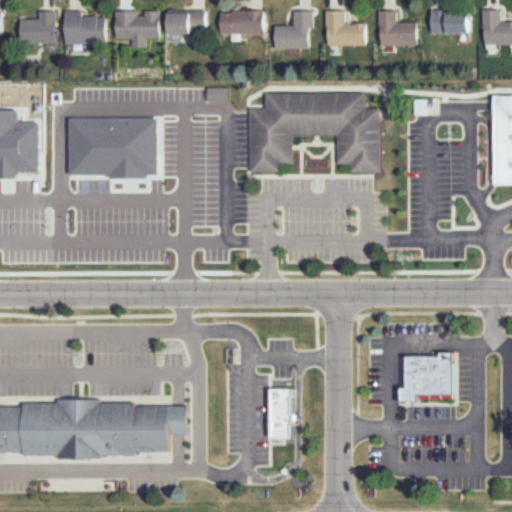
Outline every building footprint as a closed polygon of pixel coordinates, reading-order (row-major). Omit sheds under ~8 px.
[(471,34),(470,7),(430,6),(433,34),(471,34)] [(266,33),(265,7),(218,11),(223,34),(266,33)] [(161,40),(162,8),(115,12),(118,38),(135,38),(134,48),(147,46),(148,37),(161,40)] [(208,36),(209,8),(168,9),(170,33),(208,36)] [(367,45),(368,22),(350,23),(349,10),(327,8),(329,46),(367,45)] [(511,42),(511,20),(501,20),(501,8),(482,8),(482,26),(484,26),(484,42),(511,42)] [(109,44),(109,16),(66,9),(67,43),(109,44)] [(312,46),(314,9),(297,9),(295,23),(273,26),(279,50),(312,46)] [(420,42),(422,18),(398,18),(400,9),(380,9),(381,47),(420,42)] [(58,43),(57,10),(41,10),(41,16),(21,18),(22,41),(58,43)] [(248,171),(249,106),(265,106),(265,89),(364,91),(364,105),(380,106),(378,172),(350,171),(350,164),(335,163),(336,135),(292,134),(291,163),(276,162),(276,172),(248,171)] [(490,93),(511,93),(511,181),(490,181),(490,93)] [(0,177),(20,178),(20,171),(41,171),(41,121),(20,121),(20,109),(0,109),(0,177)] [(409,356),(409,389),(404,389),(404,403),(413,403),(421,403),(421,395),(457,395),(456,353),(442,353),(442,356),(409,356)] [(268,388),(268,438),(289,438),(289,388),(268,388)] [(0,407),(27,407),(27,403),(62,403),(62,400),(106,400),(105,403),(140,403),(140,406),(193,406),(193,433),(172,433),(172,451),(143,451),(143,455),(106,455),(106,458),(63,458),(63,455),(29,455),(29,452),(0,452),(0,407)]
